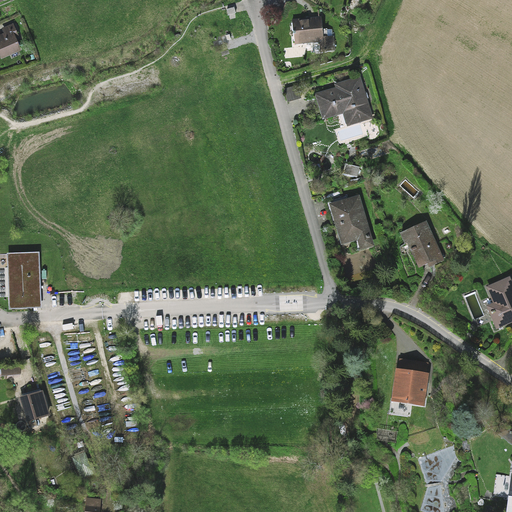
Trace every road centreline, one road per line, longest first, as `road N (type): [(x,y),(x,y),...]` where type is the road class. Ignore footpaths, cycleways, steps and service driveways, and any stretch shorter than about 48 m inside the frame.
road 1 (residential): [(333,302),(255,33),(259,0)]
road 2 (residential): [(333,302),(132,311)]
road 3 (residential): [(511,383),(407,312),(333,302)]
road 4 (residential): [(0,316),(132,311)]
road 5 (track): [(94,313),(123,433)]
